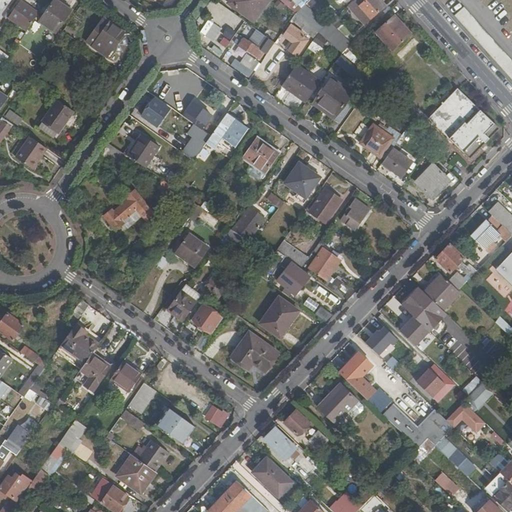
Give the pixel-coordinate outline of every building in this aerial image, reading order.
[(0,0),(0,16),(11,0),(0,0)] [(56,0),(54,0),(40,22),(56,33),(71,10),(56,0)] [(230,0),(228,3),(254,21),(269,0),(230,0)] [(355,0),(348,6),(365,24),(385,7),(378,0),(355,0)] [(443,0),(511,76),(511,63),(455,0),(443,0)] [(9,18),(27,31),(39,14),(21,1),(9,18)] [(328,25),(305,5),(296,13),(319,33),(328,25)] [(296,13),(292,20),(315,39),(319,33),(296,13)] [(336,28),(342,23),(336,15),(330,20),(336,28)] [(108,25),(94,46),(108,57),(115,47),(118,49),(124,49),(130,41),(128,35),(125,32),(127,29),(110,17),(105,24),(108,25)] [(376,33),(393,51),(411,35),(395,17),(376,33)] [(35,22),(30,29),(35,33),(40,25),(35,22)] [(342,53),(352,45),(331,22),(328,25),(319,33),(332,45),(342,53)] [(199,31),(205,44),(220,38),(214,25),(199,31)] [(293,44),(289,50),(298,56),(308,41),(300,35),(302,32),(291,25),(283,37),(293,44)] [(332,45),(319,33),(315,39),(308,49),(312,52),(317,44),(320,41),(329,49),(332,45)] [(218,43),(226,48),(230,41),(222,36),(218,43)] [(260,60),(264,54),(261,51),(259,50),(260,48),(244,38),(238,46),(260,60)] [(275,44),(269,40),(261,51),(264,54),(267,55),(275,44)] [(217,42),(210,47),(217,55),(223,49),(217,42)] [(317,44),(312,52),(318,56),(324,48),(317,44)] [(269,66),(263,61),(256,71),(262,76),(269,66)] [(283,85),(307,102),(321,83),(296,65),(283,85)] [(314,104),(323,111),(325,108),(336,116),(353,93),(332,78),(314,104)] [(428,119),(471,159),(500,129),(458,89),(428,119)] [(55,138),(73,112),(58,101),(40,127),(55,138)] [(193,103),(183,116),(202,129),(212,115),(193,103)] [(152,104),(139,122),(153,132),(166,114),(152,104)] [(334,119),(336,116),(325,108),(323,111),(334,119)] [(18,126),(22,118),(8,110),(3,118),(18,126)] [(248,129),(227,114),(211,136),(206,143),(214,149),(223,138),(236,147),(248,129)] [(184,117),(180,123),(187,127),(191,121),(184,117)] [(0,120),(0,143),(3,140),(9,144),(13,138),(7,133),(11,127),(1,120),(0,120)] [(381,156),(385,159),(393,149),(401,136),(390,128),(386,134),(374,125),(361,143),(380,157),(381,156)] [(160,135),(177,146),(182,139),(165,128),(160,135)] [(142,136),(128,156),(144,168),(145,168),(159,148),(142,136)] [(32,169),(46,149),(30,137),(16,158),(32,169)] [(265,174),(279,154),(257,138),(243,158),(250,163),(265,174)] [(100,156),(120,169),(128,156),(109,144),(100,156)] [(382,163),(392,170),(402,177),(412,162),(393,149),(385,159),(382,163)] [(265,174),(250,163),(246,168),(246,173),(257,180),(261,179),(265,174)] [(392,170),(382,163),(380,166),(390,173),(392,170)] [(305,171),(307,169),(300,164),(285,184),(306,198),(319,181),(305,171)] [(433,165),(416,182),(432,198),(449,181),(433,165)] [(320,178),(307,169),(305,171),(319,181),(320,178)] [(153,181),(159,184),(162,180),(157,177),(157,176),(153,181)] [(170,197),(171,196),(175,189),(174,189),(170,186),(162,180),(159,184),(157,187),(170,197)] [(342,200),(322,187),(315,197),(318,200),(310,212),(326,223),(342,200)] [(175,189),(171,196),(178,202),(184,195),(175,189)] [(115,231),(121,226),(124,224),(122,221),(136,210),(138,212),(147,204),(135,191),(126,198),(128,200),(114,212),(112,210),(103,217),(115,231)] [(273,196),(272,195),(267,202),(278,210),(283,203),(273,196)] [(198,205),(193,202),(180,221),(185,224),(189,218),(198,205)] [(147,204),(138,212),(142,216),(146,221),(155,213),(147,204)] [(511,216),(498,204),(489,213),(491,215),(502,225),(511,234),(511,216)] [(195,222),(204,209),(201,207),(198,205),(189,218),(195,222)] [(264,218),(249,207),(232,231),(247,241),(264,218)] [(349,219),(345,224),(354,230),(363,217),(349,207),(345,212),(348,214),(346,217),(349,219)] [(142,216),(138,212),(136,210),(122,221),(124,224),(121,226),(126,231),(142,216)] [(502,225),(491,215),(472,235),(489,252),(496,245),(492,241),(499,234),(496,232),(502,225)] [(329,229),(339,237),(343,232),(332,225),(329,229)] [(506,241),(511,234),(502,225),(496,232),(499,234),(506,241)] [(225,235),(243,247),(247,241),(232,231),(230,229),(225,235)] [(196,267),(209,249),(189,234),(175,253),(196,267)] [(304,265),(308,258),(284,241),(277,251),(301,268),(304,265)] [(449,243),(442,251),(458,266),(465,258),(449,243)] [(339,262),(323,250),(309,269),(325,281),(339,262)] [(458,269),(459,267),(458,266),(442,251),(435,258),(450,273),(456,267),(458,269)] [(511,252),(495,269),(511,285),(511,252)] [(477,271),(481,267),(475,261),(471,265),(477,271)] [(282,292),(289,297),(291,293),(293,295),(302,281),(305,283),(310,276),(294,265),(292,269),(289,267),(281,278),(288,284),(282,292)] [(270,272),(264,268),(259,275),(265,279),(270,272)] [(457,272),(448,281),(458,291),(460,289),(471,278),(467,275),(464,278),(457,272)] [(458,291),(448,281),(442,275),(425,293),(440,308),(443,311),(460,293),(458,291)] [(218,282),(212,290),(220,296),(226,287),(218,282)] [(335,292),(348,301),(356,293),(341,283),(335,292)] [(220,296),(212,290),(209,295),(216,300),(220,296)] [(183,319),(196,302),(181,292),(169,309),(183,319)] [(413,316),(423,326),(440,308),(425,293),(407,311),(413,316)] [(281,338),(294,320),(299,311),(279,296),(260,324),(281,338)] [(307,297),(302,304),(313,311),(318,303),(307,297)] [(74,328),(90,305),(82,300),(66,323),(74,328)] [(194,320),(204,306),(202,305),(192,319),(194,320)] [(221,318),(204,306),(194,320),(211,333),(221,318)] [(320,307),(314,315),(326,324),(333,316),(320,307)] [(6,338),(7,336),(13,340),(24,325),(8,313),(0,323),(0,331),(5,335),(3,337),(6,338)] [(423,326),(413,316),(399,330),(414,345),(428,331),(423,326)] [(495,323),(508,335),(511,331),(511,328),(500,317),(495,323)] [(297,323),(294,320),(281,338),(285,341),(297,323)] [(378,331),(366,343),(379,356),(391,344),(393,345),(398,340),(385,327),(380,332),(378,331)] [(91,334),(87,330),(85,334),(78,328),(65,347),(74,353),(80,343),(91,350),(99,339),(91,334)] [(278,353),(250,333),(232,357),(249,369),(253,363),(265,371),(278,353)] [(21,352),(39,365),(45,369),(49,363),(25,346),(21,352)] [(0,375),(11,359),(0,351),(0,375)] [(111,366),(92,353),(75,378),(94,390),(111,366)] [(359,353),(339,373),(352,386),(372,365),(359,353)] [(390,357),(386,365),(393,368),(397,361),(390,357)] [(124,360),(111,379),(129,392),(143,373),(124,360)] [(160,361),(156,367),(161,370),(165,364),(160,361)] [(45,369),(39,365),(19,392),(25,397),(30,389),(45,369)] [(416,382),(432,398),(445,384),(427,367),(422,373),(423,375),(416,382)] [(490,390),(501,400),(507,394),(489,377),(483,383),(490,390)] [(156,391),(145,383),(126,410),(137,418),(156,391)] [(469,398),(468,399),(475,406),(490,390),(483,383),(469,398)] [(358,401),(340,384),(318,407),(336,424),(351,408),(358,401)] [(378,387),(366,399),(379,413),(391,401),(378,387)] [(10,401),(15,395),(7,388),(0,395),(0,413),(3,417),(14,405),(10,401)] [(510,397),(507,394),(501,400),(504,404),(510,397)] [(177,406),(190,415),(194,408),(182,400),(177,406)] [(363,407),(358,401),(351,408),(357,414),(360,414),(364,410),(363,407)] [(201,417),(220,428),(228,415),(209,403),(201,417)] [(168,408),(156,424),(183,443),(195,427),(168,408)] [(464,414),(458,408),(453,414),(458,420),(464,414)] [(72,425),(76,421),(59,409),(56,413),(72,425)] [(126,410),(121,416),(137,427),(142,421),(137,418),(126,410)] [(310,421),(298,410),(285,423),(297,435),(310,421)] [(80,423),(76,421),(72,425),(59,445),(65,450),(69,452),(86,428),(80,423)] [(429,439),(434,444),(452,426),(447,421),(429,439)] [(475,422),(466,431),(472,436),(481,427),(475,422)] [(296,449),(299,445),(277,425),(264,439),(285,459),(289,455),(296,449)] [(319,450),(329,439),(320,430),(310,441),(319,450)] [(111,439),(121,446),(127,438),(120,433),(118,435),(115,433),(111,439)] [(15,458),(27,442),(16,434),(5,450),(15,458)] [(155,471),(156,472),(169,453),(151,440),(138,459),(155,471)] [(415,446),(411,442),(406,447),(410,450),(415,446)] [(59,445),(50,457),(57,462),(65,450),(59,445)] [(87,462),(91,453),(81,449),(77,457),(87,462)] [(299,451),(296,449),(289,455),(292,458),(296,458),(299,455),(299,451)] [(456,450),(448,458),(459,468),(466,460),(456,450)] [(317,474),(323,468),(308,454),(302,460),(317,474)] [(138,459),(132,455),(117,475),(142,493),(147,486),(145,484),(155,471),(138,459)] [(267,458),(253,472),(279,497),(293,482),(267,458)] [(466,460),(459,468),(466,475),(474,467),(466,460)] [(511,461),(500,473),(502,475),(508,481),(511,484),(511,461)] [(291,471),(302,482),(308,475),(297,465),(291,471)] [(490,479),(495,473),(487,465),(481,472),(490,479)] [(402,472),(399,469),(393,475),(396,478),(402,472)] [(50,475),(41,470),(24,494),(32,500),(50,475)] [(145,484),(147,486),(157,472),(156,472),(155,471),(145,484)] [(451,497),(459,488),(441,472),(433,480),(451,497)] [(9,476),(0,487),(0,488),(13,498),(16,500),(22,493),(29,483),(16,474),(13,478),(9,476)] [(508,481),(502,475),(492,484),(487,490),(494,496),(509,511),(511,508),(511,487),(507,483),(508,481)] [(237,481),(209,511),(269,511),(237,481)] [(115,511),(118,511),(129,497),(113,486),(102,502),(115,511)] [(6,505),(1,511),(11,511),(19,502),(16,500),(13,498),(9,504),(6,505)] [(325,511),(311,499),(299,511),(325,511)] [(474,509),(476,511),(478,511),(487,504),(483,500),(474,509)] [(487,504),(478,511),(502,511),(490,500),(487,504)]
